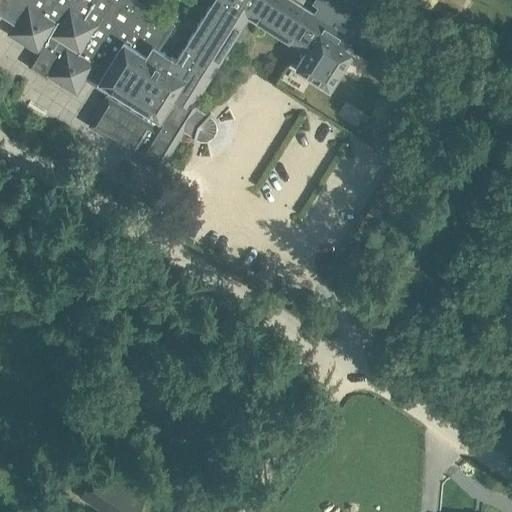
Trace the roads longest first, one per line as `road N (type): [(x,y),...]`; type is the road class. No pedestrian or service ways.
road 1 (unclassified): [(342,355),(0,142)]
road 2 (unclassified): [(342,355),(511,94)]
road 3 (unclassified): [(511,468),(342,355)]
road 4 (track): [(342,355),(242,511)]
